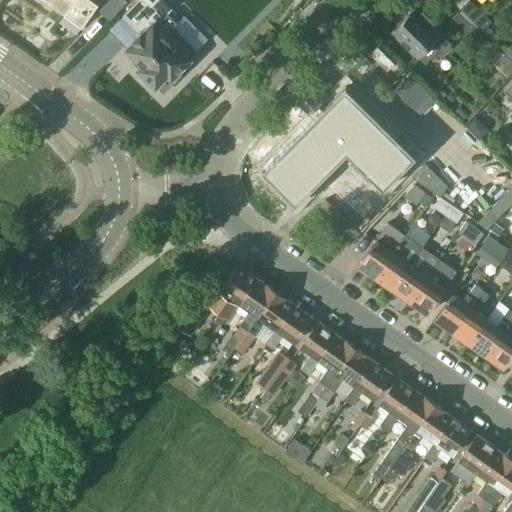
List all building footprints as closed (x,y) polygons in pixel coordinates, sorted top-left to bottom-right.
[(92,0),(43,0),(82,27),(98,4),(92,0)] [(196,50),(172,26),(176,22),(167,13),(171,9),(161,0),(137,0),(122,15),(139,32),(133,38),(136,40),(128,48),(137,57),(133,61),(163,91),(188,66),(184,62),(196,50)] [(491,21),(468,0),(467,0),(460,8),(482,30),(491,21)] [(451,44),(440,34),(443,32),(422,10),(419,14),(414,9),(393,30),(426,62),(437,51),(440,55),(451,44)] [(476,30),(458,13),(450,22),(468,39),(476,30)] [(511,63),(505,57),(495,66),(506,77),(511,70),(511,63)] [(511,80),(503,90),(511,99),(511,132),(511,134),(511,135),(511,80)] [(415,154),(345,84),(261,169),(295,202),(346,151),(383,187),(415,154)] [(474,116),(466,125),(478,137),(483,132),(483,125),(474,116)] [(447,185),(426,165),(414,177),(440,195),(447,185)] [(431,196),(413,184),(402,194),(416,204),(419,200),(425,205),(431,196)] [(511,201),(511,194),(507,190),(502,195),(510,203),(511,201)] [(505,208),(510,203),(502,195),(497,200),(505,208)] [(505,208),(497,200),(492,205),(500,214),(505,208)] [(495,219),(500,214),(492,205),(487,211),(495,219)] [(495,219),(487,211),(482,216),(490,224),(495,219)] [(490,224),(482,216),(477,220),(476,221),(486,228),(490,224)] [(466,220),(458,231),(475,243),(483,232),(466,220)] [(377,238),(359,263),(376,275),(406,233),(399,228),(389,221),(377,238)] [(494,222),(490,229),(498,235),(503,228),(494,222)] [(406,233),(376,275),(393,287),(423,245),(406,233)] [(410,299),(440,257),(423,245),(393,287),(410,299)] [(511,248),(509,246),(498,261),(511,270),(511,248)] [(428,312),(458,269),(440,257),(410,299),(428,312)] [(217,290),(207,304),(219,312),(213,320),(220,325),(227,315),(228,316),(230,317),(240,303),(238,302),(256,277),(238,264),(234,270),(220,289),(221,290),(219,291),(217,290)] [(245,332),(275,290),(256,277),(238,302),(240,303),(249,310),(223,347),(231,353),(235,347),(245,332)] [(453,330),(483,287),(476,282),(464,300),(453,292),(435,317),(453,330)] [(488,317),(478,310),(490,292),(483,287),(453,330),(470,341),(488,317)] [(243,352),(265,321),(275,328),(277,329),(294,304),(275,290),(245,332),(235,347),(243,352)] [(190,333),(207,309),(194,299),(177,324),(190,333)] [(293,341),(311,316),(294,304),(277,329),(275,328),(265,342),(273,348),(283,334),(293,341)] [(487,353),(511,317),(511,308),(509,306),(497,323),(488,317),(470,341),(487,353)] [(504,365),(511,354),(511,317),(487,353),(504,365)] [(316,358),(334,332),(317,320),(299,346),(310,354),(300,368),(308,373),(318,360),(316,358)] [(316,399),(354,346),(334,332),(316,358),(318,360),(328,367),(319,380),(320,381),(310,395),(309,394),(297,410),(304,415),(315,399),(316,399)] [(323,409),(327,401),(344,377),(354,384),(356,386),(374,360),(354,346),(316,399),(318,400),(306,416),(314,422),(323,409)] [(264,389),(286,357),(278,352),(256,383),(264,389)] [(271,394),(294,363),(286,357),(264,389),(271,394)] [(372,397),(390,372),(374,360),(356,386),(354,384),(344,398),(352,404),(362,390),(372,397)] [(395,414),(413,388),(397,377),(379,402),(390,410),(379,424),(388,429),(398,416),(395,414)] [(376,468),(372,474),(380,480),(384,474),(400,450),(433,403),(413,388),(395,414),(398,416),(408,422),(376,468)] [(402,474),(412,459),(407,456),(422,433),(433,441),(435,442),(453,417),(433,403),(400,450),(384,474),(392,479),(397,470),(402,474)] [(359,423),(366,414),(360,409),(353,418),(359,423)] [(366,427),(372,418),(366,414),(359,423),(366,427)] [(451,454),(469,428),(453,417),(435,442),(433,441),(423,454),(430,460),(441,446),(451,454)] [(475,470),(493,445),(476,433),(450,469),(460,477),(459,480),(467,486),(477,471),(475,470)] [(463,511),(474,511),(511,459),(511,458),(493,445),(475,470),(477,471),(487,479),(463,511)] [(339,452),(332,461),(338,466),(346,457),(339,452)] [(485,511),(502,489),(511,496),(511,459),(474,511),(485,511)] [(424,499),(444,470),(438,466),(417,495),(424,499)] [(441,478),(422,504),(433,511),(443,499),(440,497),(449,484),(441,478)] [(511,511),(511,497),(503,510),(504,511),(511,511)]
